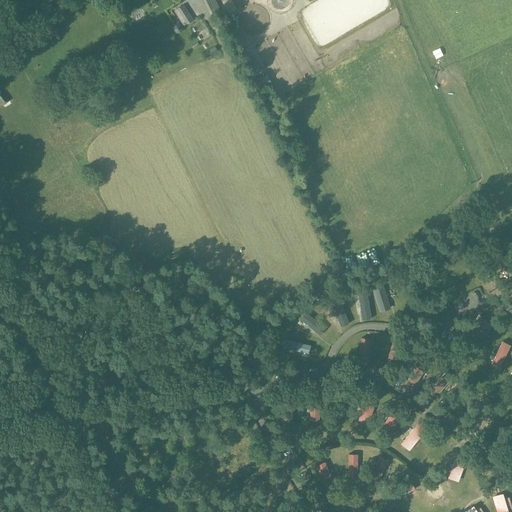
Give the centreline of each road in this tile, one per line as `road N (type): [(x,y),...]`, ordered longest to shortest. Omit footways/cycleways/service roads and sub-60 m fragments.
road 1 (unclassified): [(69,404),(115,405),(346,373),(387,383),(470,441),(511,459)]
road 2 (unknown): [(346,373),(333,348),(347,329),(445,323),(473,304),(511,309)]
